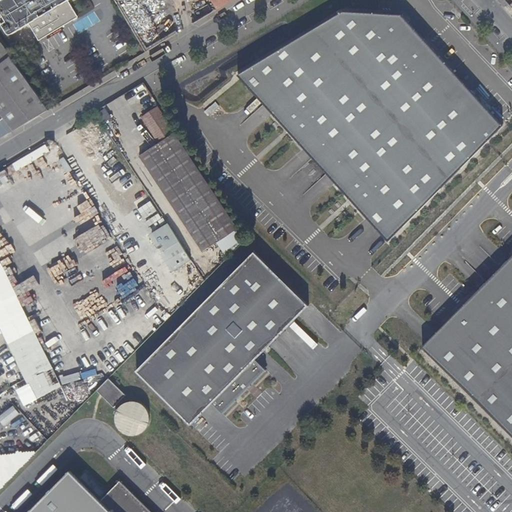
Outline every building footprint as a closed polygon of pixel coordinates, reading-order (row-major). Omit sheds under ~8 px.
[(0,9),(4,17),(16,35),(29,26),(39,42),(78,19),(68,2),(71,0),(5,0),(0,3),(0,9)] [(113,0),(114,2),(129,27),(148,25),(147,12),(156,11),(154,0),(211,0),(217,9),(232,0),(113,0)] [(14,35),(16,35),(4,17),(0,19),(0,21),(8,35),(10,36),(14,35)] [(243,80),(396,245),(507,128),(408,22),(349,17),(243,80)] [(146,27),(134,34),(138,42),(150,35),(146,27)] [(150,35),(138,42),(143,50),(159,40),(154,32),(150,35)] [(50,113),(0,44),(0,116),(5,123),(15,136),(50,113)] [(139,114),(155,105),(151,99),(136,108),(139,114)] [(215,241),(236,227),(156,105),(140,115),(157,141),(137,153),(202,250),(215,241)] [(104,106),(96,110),(102,120),(110,114),(104,106)] [(112,122),(106,126),(113,138),(119,134),(112,122)] [(7,169),(0,172),(0,182),(11,177),(7,169)] [(84,330),(193,257),(170,222),(61,294),(84,330)] [(226,258),(244,240),(242,236),(236,227),(215,241),(226,258)] [(318,312),(264,259),(146,379),(200,432),(221,411),(232,421),(275,377),(264,366),(318,312)] [(511,271),(431,354),(511,432),(511,271)] [(107,379),(95,390),(115,411),(106,419),(128,442),(151,419),(129,396),(126,398),(107,379)] [(69,471),(27,511),(149,511),(119,481),(99,501),(69,471)] [(84,473),(79,478),(99,497),(103,492),(84,473)]
